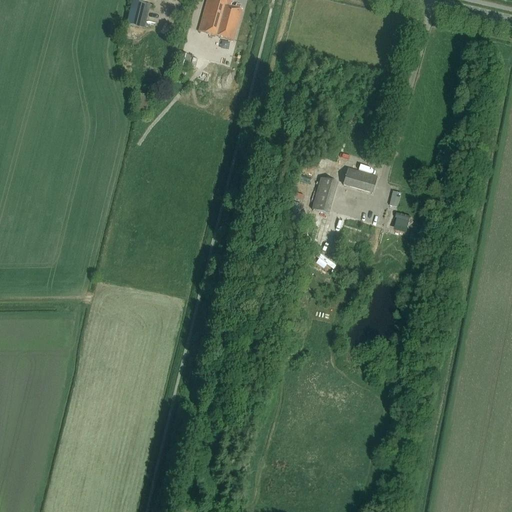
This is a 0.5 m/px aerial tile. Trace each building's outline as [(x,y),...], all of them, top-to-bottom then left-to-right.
[(242,11),(240,10),(241,6),(236,5),(235,9),(230,7),(231,4),(232,4),(233,0),(207,0),(198,32),(233,42),(242,11)] [(138,28),(144,4),(131,1),(126,25),(138,28)] [(190,56),(179,54),(174,78),(184,80),(190,56)] [(149,97),(135,94),(132,112),(146,114),(149,97)] [(302,163),(301,173),(317,176),(319,166),(302,163)] [(377,178),(348,169),(343,186),(372,195),(377,178)] [(329,215),(330,212),(338,184),(320,179),(311,210),(329,215)] [(390,205),(393,205),(399,207),(402,195),(396,194),(393,193),(390,205)] [(283,201),(279,214),(297,219),(301,206),(283,201)] [(413,218),(391,212),(389,220),(402,223),(400,227),(409,230),(413,218)] [(360,242),(363,232),(349,228),(346,238),(360,242)]
